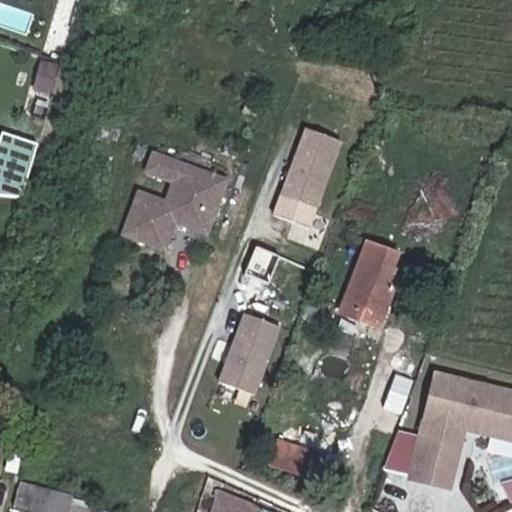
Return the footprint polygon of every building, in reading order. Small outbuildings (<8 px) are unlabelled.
[(35,85),(45,88),(53,61),(43,58),(35,85)] [(301,126),(276,214),(317,225),(341,137),(301,126)] [(0,192),(23,198),(36,139),(0,131),(0,192)] [(162,246),(171,222),(173,218),(181,221),(204,230),(225,176),(151,149),(144,167),(171,178),(163,198),(136,187),(120,230),(162,246)] [(366,310),(361,321),(376,327),(398,272),(390,269),(396,254),(361,241),(339,300),(366,310)] [(335,310),(361,321),(366,310),(339,300),(335,310)] [(258,394),(284,324),(243,310),(218,380),(258,394)] [(511,438),(511,400),(431,380),(405,484),(444,493),(456,443),(446,440),(448,431),(455,433),(456,429),(473,433),(474,429),(511,438)] [(511,438),(474,429),(473,433),(456,429),(455,433),(448,431),(446,440),(456,443),(459,433),(511,446),(511,438)] [(293,486),(261,474),(252,496),(285,507),(293,486)] [(56,511),(61,503),(11,479),(1,502),(18,509),(17,511),(56,511)]
